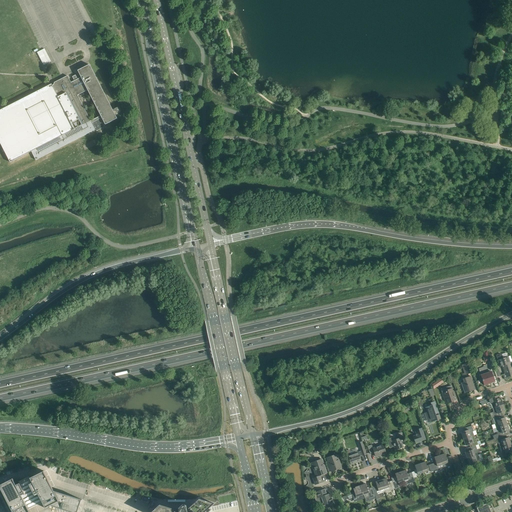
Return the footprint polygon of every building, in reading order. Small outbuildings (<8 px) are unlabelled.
[(38,51),(44,65),(52,61),(46,48),(38,51)] [(54,82),(53,85),(54,86),(53,86),(51,84),(0,110),(0,143),(4,150),(10,162),(31,151),(32,153),(36,160),(95,130),(96,131),(104,127),(100,119),(102,118),(105,125),(117,119),(113,112),(115,111),(116,111),(116,112),(117,112),(118,112),(118,111),(119,111),(119,110),(119,109),(119,108),(118,108),(118,107),(117,107),(117,108),(116,108),(112,110),(89,65),(77,71),(81,77),(77,79),(76,77),(73,79),(74,81),(71,82),(67,76),(54,82)] [(482,352),(485,361),(490,360),(487,350),(482,352)] [(497,355),(496,356),(498,360),(500,367),(503,366),(506,375),(503,376),(504,379),(508,378),(507,377),(511,375),(511,367),(510,362),(508,356),(507,354),(506,353),(501,355),(500,354),(497,355)] [(468,363),(463,364),(466,374),(472,372),(468,363)] [(484,385),(490,382),(494,381),(488,363),(483,365),(484,367),(478,368),(484,385)] [(461,383),(465,393),(475,389),(471,376),(463,379),(464,382),(461,383)] [(452,386),(441,389),(446,404),(453,401),(453,400),(456,399),(452,388),(452,386)] [(491,404),(492,408),(503,404),(500,398),(498,398),(497,396),(480,401),(482,405),(489,402),(490,404),(491,404)] [(427,412),(425,413),(428,422),(430,421),(430,422),(438,420),(437,419),(440,417),(435,401),(430,403),(431,405),(425,407),(427,412)] [(493,412),(494,418),(498,416),(500,416),(499,413),(505,411),(503,404),(492,408),(493,412)] [(499,419),(498,416),(494,418),(492,418),(494,424),(495,424),(496,428),(507,424),(504,417),(499,419)] [(498,434),(493,436),(494,439),(502,436),(505,435),(504,432),(507,431),(509,431),(507,424),(496,428),(497,431),(497,432),(498,434)] [(463,439),(474,435),(473,431),(471,426),(466,428),(467,430),(461,432),(463,439)] [(413,436),(415,443),(426,439),(422,428),(418,429),(419,430),(415,431),(417,435),(413,436)] [(392,438),(387,439),(388,442),(390,447),(394,446),(395,450),(403,447),(400,439),(403,438),(401,432),(396,434),(397,438),(392,440),(392,438)] [(474,435),(463,439),(466,446),(471,444),(472,446),(470,447),(478,444),(476,439),(475,439),(474,435)] [(499,444),(500,447),(511,444),(509,437),(503,439),(502,436),(494,439),(486,442),(487,445),(498,442),(498,444),(499,444)] [(362,441),(358,443),(360,449),(361,451),(362,455),(362,456),(367,455),(364,447),(362,441)] [(367,446),(370,454),(374,452),(376,456),(386,453),(383,444),(373,448),(372,445),(367,446)] [(465,452),(467,459),(478,455),(477,451),(476,445),(478,445),(478,444),(470,447),(471,450),(465,452)] [(511,447),(511,444),(500,447),(502,451),(501,451),(503,457),(509,455),(508,452),(511,450),(511,447)] [(349,450),(346,451),(351,464),(358,462),(361,461),(360,456),(362,455),(361,451),(358,452),(351,454),(349,450)] [(445,453),(440,455),(443,464),(444,467),(451,465),(450,463),(453,462),(451,456),(450,456),(448,457),(448,458),(447,458),(445,453)] [(337,454),(326,458),(331,471),(341,467),(337,454)] [(444,467),(443,464),(440,455),(434,457),(436,462),(431,464),(434,470),(444,467)] [(478,455),(467,459),(470,465),(473,464),(475,463),(476,466),(482,464),(486,463),(485,460),(481,461),(481,460),(480,459),(479,459),(478,455)] [(317,476),(313,477),(316,484),(323,482),(320,475),(326,473),(322,459),(312,463),(317,476)] [(434,470),(431,464),(427,465),(425,462),(420,463),(423,472),(430,470),(431,472),(434,470)] [(416,475),(423,472),(420,463),(415,465),(416,471),(412,472),(414,479),(417,478),(416,475)] [(415,481),(414,479),(412,472),(407,474),(406,470),(400,472),(403,481),(405,485),(415,481)] [(43,471),(30,477),(31,478),(36,486),(32,489),(34,493),(37,492),(40,498),(45,508),(46,508),(45,507),(49,505),(70,511),(76,511),(81,500),(82,500),(54,491),(43,471)] [(392,477),(392,480),(393,480),(392,480),(395,488),(399,487),(397,482),(398,482),(398,483),(403,481),(400,472),(395,473),(396,477),(395,478),(395,476),(392,477)] [(36,486),(31,478),(30,477),(29,476),(13,480),(16,485),(19,492),(23,491),(25,495),(21,497),(26,505),(32,502),(32,503),(35,502),(35,501),(40,498),(37,492),(34,493),(32,489),(36,486)] [(29,511),(26,505),(21,497),(25,495),(23,491),(19,492),(16,485),(13,480),(13,478),(12,478),(13,479),(0,485),(0,487),(12,511),(29,511)] [(385,492),(395,488),(392,480),(388,482),(386,478),(381,480),(385,492)] [(381,480),(375,482),(377,485),(372,487),(376,498),(377,502),(380,501),(378,494),(385,492),(381,480)] [(366,483),(360,485),(364,498),(369,496),(369,498),(371,497),(372,500),(376,498),(372,487),(367,489),(366,483)] [(351,493),(347,494),(348,499),(353,497),(354,499),(356,498),(357,500),(364,498),(360,485),(355,487),(355,488),(353,488),(354,492),(351,493)] [(326,494),(324,489),(313,492),(316,501),(318,503),(320,504),(321,504),(322,508),(334,504),(331,498),(332,497),(330,493),(326,494)] [(159,504),(150,511),(204,511),(214,503),(199,498),(188,508),(188,511),(187,511),(186,505),(183,504),(178,508),(179,511),(177,511),(177,510),(159,504)] [(481,511),(490,508),(487,503),(475,509),(476,511),(481,511)]
